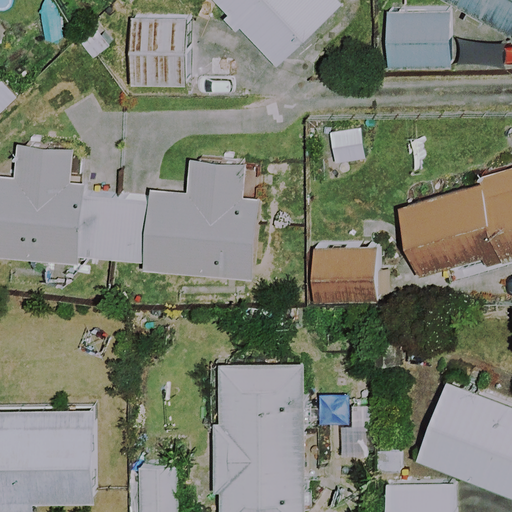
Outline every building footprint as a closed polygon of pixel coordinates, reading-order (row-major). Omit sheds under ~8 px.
[(224,0),(286,61),(346,0),(224,0)] [(511,0),(456,0),(467,5),(463,14),(488,26),(492,18),(511,28),(511,0)] [(454,9),(389,7),(387,61),(452,64),(454,9)] [(190,15),(130,14),(129,88),(188,89),(190,15)] [(143,266),(256,275),(263,197),(244,195),(247,157),(197,153),(194,191),(149,188),(82,182),(85,145),(27,140),(24,171),(0,169),(0,254),(86,262),(87,252),(144,256),(143,266)] [(511,167),(402,205),(426,279),(503,253),(508,266),(511,264),(511,167)] [(383,246),(321,243),(319,299),(381,301),(383,246)] [(225,416),(216,416),(217,487),(226,486),(226,511),(307,511),(305,355),(224,356),(225,416)] [(511,400),(451,378),(422,457),(511,490),(511,400)] [(0,506),(38,507),(38,499),(99,499),(99,410),(0,408),(0,506)] [(182,511),(182,464),(140,464),(141,511),(182,511)] [(456,511),(458,483),(390,479),(388,511),(456,511)]
